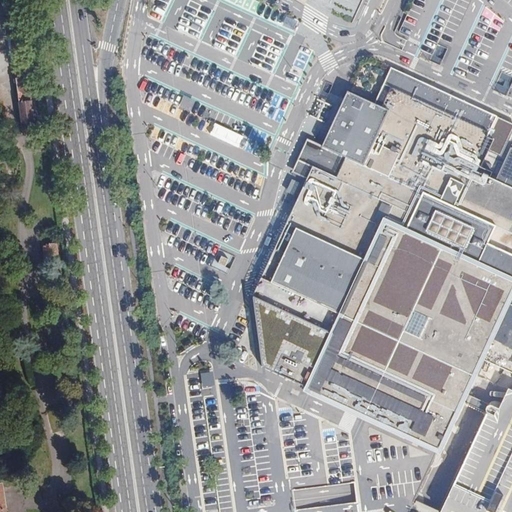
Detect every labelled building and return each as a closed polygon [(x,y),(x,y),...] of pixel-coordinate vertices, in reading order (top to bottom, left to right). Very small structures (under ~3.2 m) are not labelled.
[(10,32),(24,128),(36,126),(32,100),(36,99),(25,29),(10,32)] [(385,85),(383,94),(390,96),(393,87),(385,85)] [(511,188),(510,192),(502,188),(493,185),(495,180),(472,170),(479,155),(485,158),(491,143),(486,140),(487,136),(463,126),(400,96),(390,108),(382,118),(378,125),(357,115),(339,154),(312,142),(308,140),(294,170),(299,173),(303,175),(304,173),(309,175),(305,185),(285,227),(271,259),(253,297),(263,367),(309,388),(367,415),(438,448),(480,357),(511,371),(511,188)] [(510,192),(511,188),(511,148),(495,180),(493,185),(502,188),(510,192)] [(285,227),(305,185),(295,181),(262,255),(271,259),(285,227)] [(58,256),(56,246),(44,248),(46,258),(58,256)] [(202,373),(203,386),(216,385),(215,372),(202,373)] [(439,511),(511,511),(511,389),(508,388),(499,408),(496,407),(492,416),(486,413),(439,511)] [(4,481),(0,481),(0,511),(8,511),(5,491),(4,481)]
